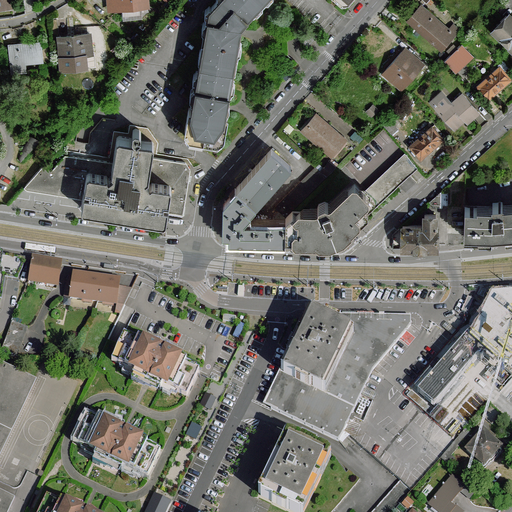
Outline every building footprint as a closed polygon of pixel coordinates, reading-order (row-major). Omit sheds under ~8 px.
[(261,0),(214,0),(208,8),(206,17),(195,76),(186,123),(184,133),(187,137),(216,142),(220,139),(225,108),(238,32),(240,25),(261,0)] [(450,29),(422,5),(408,21),(442,50),(459,29),(454,24),(450,29)] [(511,13),(509,11),(508,12),(492,29),(511,48),(511,13)] [(314,30),(304,41),(308,46),(318,35),(314,30)] [(90,33),(57,36),(59,56),(86,53),(92,53),(90,33)] [(40,40),(8,44),(11,73),(26,71),(25,63),(43,62),(40,40)] [(472,56),(461,44),(458,48),(451,54),(445,60),(456,71),(472,56)] [(458,48),(454,44),(447,50),(451,54),(458,48)] [(405,49),(384,73),(401,88),(422,64),(405,49)] [(86,53),(59,56),(60,70),(88,67),(86,53)] [(500,66),(478,86),(489,98),(511,78),(500,66)] [(448,98),(437,108),(455,128),(466,119),(468,122),(476,114),(479,112),(462,93),(452,103),(448,98)] [(346,141),(315,113),(302,128),(332,156),(346,141)] [(389,118),(383,124),(392,134),(395,131),(399,128),(389,118)] [(432,126),(410,146),(421,158),(443,138),(432,126)] [(104,172),(84,169),(78,198),(77,204),(80,208),(150,221),(158,222),(162,220),(164,213),(175,215),(183,169),(179,163),(145,157),(147,144),(146,141),(113,135),(110,137),(106,161),(104,172)] [(33,145),(20,137),(13,152),(23,156),(33,145)] [(264,150),(230,189),(249,205),(284,167),(264,150)] [(357,198),(367,208),(413,170),(418,166),(404,152),(401,156),(366,189),(357,198)] [(104,172),(106,161),(70,155),(58,153),(44,169),(38,164),(21,184),(24,188),(78,198),(84,169),(104,172)] [(320,178),(309,169),(268,210),(272,214),(285,212),(320,178)] [(278,220),(278,241),(321,242),(328,240),(334,237),(367,208),(357,198),(348,187),(323,210),(322,207),(318,205),(313,207),(311,210),(312,213),(285,212),(278,220)] [(249,205),(230,189),(218,202),(215,234),(221,235),(221,241),(278,244),(278,241),(278,220),(267,223),(246,221),(246,216),(242,213),(249,205)] [(442,191),(430,201),(432,204),(448,204),(448,191),(442,191)] [(485,209),(464,209),(464,236),(487,236),(511,234),(511,206),(496,208),(496,205),(485,205),(485,209)] [(267,219),(267,223),(278,220),(285,212),(272,214),(267,219)] [(436,213),(423,213),(423,224),(403,224),(402,225),(401,247),(413,247),(436,248),(436,213)] [(14,257),(1,256),(0,265),(0,274),(11,276),(17,278),(23,263),(24,259),(14,257)] [(56,263),(26,258),(22,282),(52,286),(56,263)] [(66,281),(64,296),(116,303),(118,287),(119,282),(69,276),(66,281)] [(132,289),(118,287),(116,303),(116,309),(123,309),(125,305),(132,289)] [(506,368),(511,360),(511,293),(493,295),(471,339),(488,353),(506,368)] [(411,317),(308,314),(351,334),(324,390),(281,370),(265,403),(340,439),(344,430),(351,415),(361,394),(372,370),(411,325),(411,320),(411,317)] [(351,334),(308,314),(281,370),(324,390),(351,334)] [(140,340),(125,333),(112,360),(136,370),(133,376),(147,383),(160,390),(162,385),(188,396),(201,368),(184,360),(180,356),(169,348),(167,352),(159,348),(161,345),(148,341),(140,340)] [(468,336),(418,393),(435,407),(478,358),(481,360),(488,353),(471,339),(468,336)] [(240,359),(231,355),(226,364),(236,368),(240,359)] [(0,363),(0,427),(12,433),(37,381),(0,363)] [(85,413),(73,441),(97,452),(95,458),(123,471),(125,465),(147,476),(159,448),(144,442),(138,435),(130,429),(128,433),(124,431),(121,429),(122,426),(112,423),(105,422),(85,413)] [(0,456),(12,433),(0,427),(0,456)] [(484,433),(467,452),(485,468),(502,450),(484,433)] [(302,441),(291,435),(291,436),(287,435),(259,494),(262,495),(261,496),(273,502),(272,504),(278,506),(279,505),(293,511),(306,511),(333,456),(329,455),(330,453),(318,448),(319,446),(303,439),(302,441)] [(466,487),(453,476),(430,505),(438,511),(454,511),(457,509),(452,505),(466,487)] [(0,511),(7,511),(15,498),(0,491),(0,511)] [(167,511),(173,497),(155,491),(147,511),(167,511)] [(62,503),(47,496),(38,511),(91,511),(90,511),(89,511),(83,511),(82,511),(84,508),(72,504),(62,503)]
